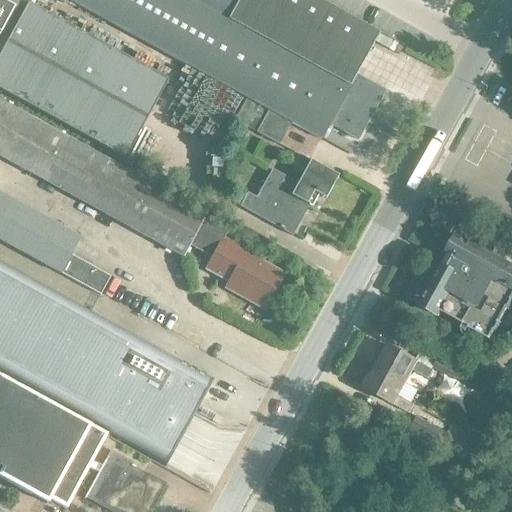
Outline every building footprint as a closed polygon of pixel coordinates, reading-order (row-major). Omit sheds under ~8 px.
[(0,0),(0,33),(17,0),(0,0)] [(313,0),(61,0),(247,102),(235,124),(279,148),(291,126),(320,142),(329,127),(357,143),(385,94),(356,77),(379,36),(313,0)] [(28,5),(0,55),(0,92),(125,161),(168,82),(28,5)] [(0,103),(0,158),(183,260),(206,218),(0,103)] [(270,173),(248,216),(292,239),(315,196),(325,201),(337,178),(297,157),(291,168),(302,174),(296,186),(270,173)] [(0,480),(47,506),(49,503),(66,511),(106,438),(146,460),(191,376),(88,319),(110,279),(71,257),(80,240),(0,195),(0,480)] [(439,214),(424,241),(442,251),(457,224),(439,214)] [(441,268),(419,308),(438,319),(441,315),(469,330),(468,331),(490,343),(494,334),(496,335),(500,326),(499,325),(507,311),(508,312),(511,304),(511,302),(511,268),(457,238),(447,258),(448,258),(442,269),(441,268)] [(222,242),(206,271),(229,284),(226,290),(265,311),(283,278),(246,258),(247,256),(222,242)] [(376,368),(407,385),(414,373),(429,382),(434,373),(387,348),(376,368)] [(439,361),(434,370),(476,393),(481,383),(439,361)] [(407,385),(376,368),(363,391),(409,416),(414,407),(399,399),(407,385)] [(417,418),(417,419),(411,430),(437,445),(444,433),(417,418)] [(109,454),(84,501),(103,511),(152,511),(166,487),(144,475),(144,476),(130,469),(132,466),(109,454)]
